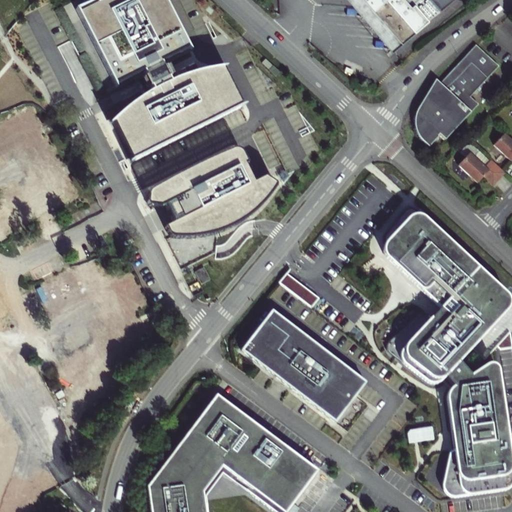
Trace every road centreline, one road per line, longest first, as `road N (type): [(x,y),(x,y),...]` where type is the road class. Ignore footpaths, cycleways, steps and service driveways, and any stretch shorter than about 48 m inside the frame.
road 1 (residential): [(373,132),(157,395),(122,458),(109,511)]
road 2 (unclassified): [(232,0),(373,132)]
road 3 (residential): [(511,0),(432,64),(373,132)]
road 4 (unknown): [(132,211),(5,287)]
road 5 (residential): [(373,132),(481,232)]
road 6 (unknown): [(318,0),(413,84)]
